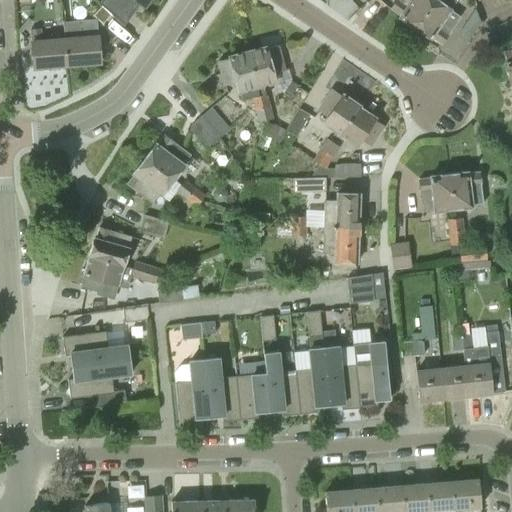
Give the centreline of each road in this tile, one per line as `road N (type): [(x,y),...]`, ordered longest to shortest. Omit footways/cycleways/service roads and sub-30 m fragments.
road 1 (residential): [(20,455),(0,132)]
road 2 (residential): [(289,451),(20,455)]
road 3 (residential): [(0,132),(92,122),(124,92),(190,0)]
road 4 (residential): [(511,457),(488,436),(289,451)]
road 5 (residential): [(437,100),(288,0)]
